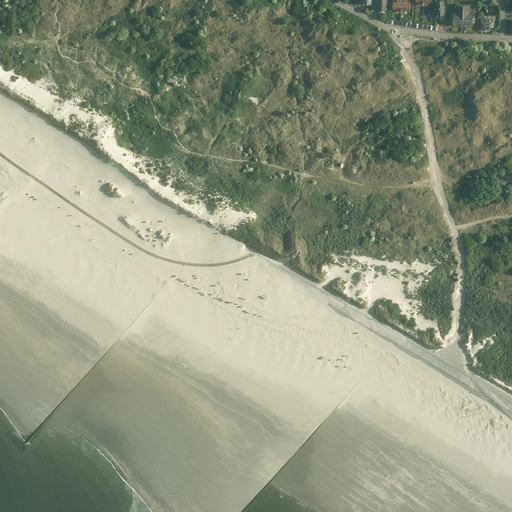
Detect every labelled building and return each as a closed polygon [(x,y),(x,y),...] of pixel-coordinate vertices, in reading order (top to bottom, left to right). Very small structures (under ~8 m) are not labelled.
[(388,0),(378,0),(379,9),(388,9),(388,0)] [(445,0),(436,0),(437,17),(437,20),(442,20),(442,19),(445,19),(445,17),(447,17),(445,0)] [(393,11),(409,11),(410,1),(394,1),(393,11)] [(453,12),(453,25),(474,25),(473,12),(470,12),(470,5),(457,5),(457,12),(453,12)] [(489,30),(494,30),(494,19),(481,18),(480,31),(489,32),(489,30)]
